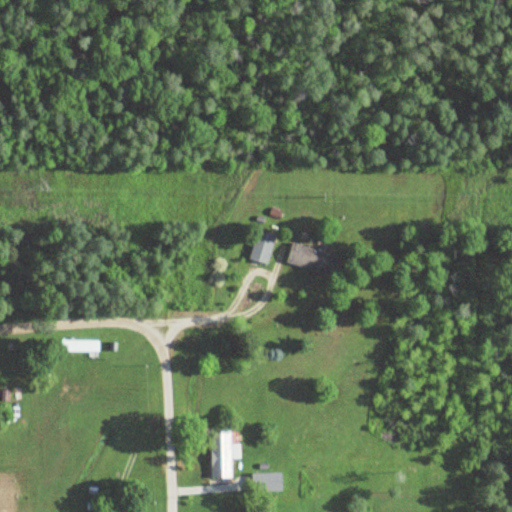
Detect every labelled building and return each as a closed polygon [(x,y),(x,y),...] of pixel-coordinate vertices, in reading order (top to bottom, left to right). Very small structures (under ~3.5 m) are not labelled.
[(277,234),(259,229),(250,258),(268,264),(277,234)] [(340,255),(293,242),(287,262),(334,275),(340,255)] [(99,341),(74,341),(74,351),(99,351),(99,341)] [(232,477),(232,429),(212,429),(212,477),(232,477)] [(255,491),(283,491),(283,473),(255,473),(255,491)]
